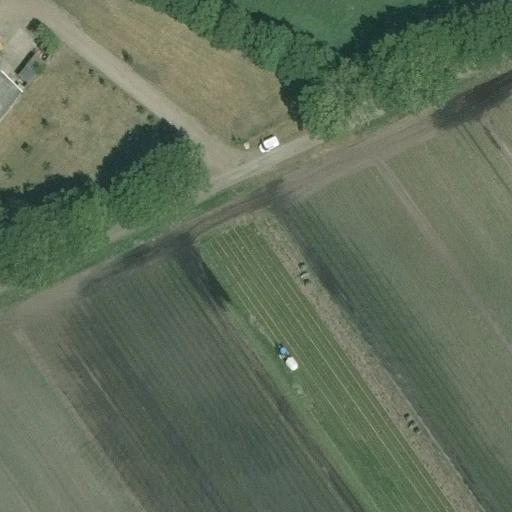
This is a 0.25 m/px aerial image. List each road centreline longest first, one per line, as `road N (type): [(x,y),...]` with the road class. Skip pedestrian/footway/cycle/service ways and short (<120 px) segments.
road 1 (unclassified): [(0,291),(511,50)]
road 2 (unknown): [(0,6),(71,36),(242,177)]
